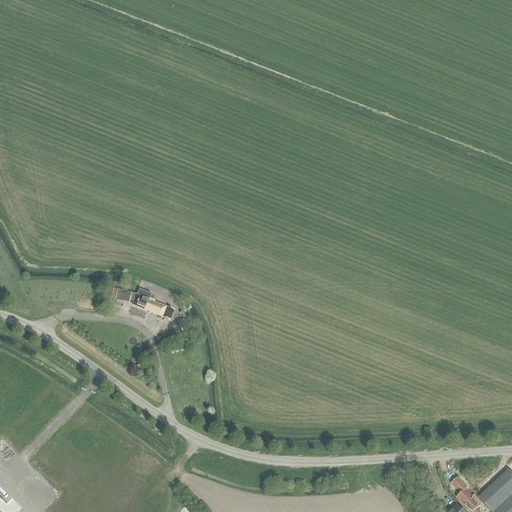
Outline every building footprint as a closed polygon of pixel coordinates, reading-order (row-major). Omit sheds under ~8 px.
[(174,310),(166,306),(154,301),(155,300),(149,298),(151,294),(138,289),(136,294),(131,293),(116,290),(115,300),(128,303),(129,301),(133,301),(131,305),(169,321),(174,310)] [(189,325),(187,318),(175,321),(177,328),(189,325)] [(170,342),(178,339),(175,331),(167,335),(170,342)] [(511,511),(511,475),(507,471),(479,497),(492,511),(511,511)] [(479,511),(476,508),(482,502),(474,494),(472,497),(465,490),(467,488),(457,478),(451,484),(460,494),(456,498),(469,511),(479,511)]
